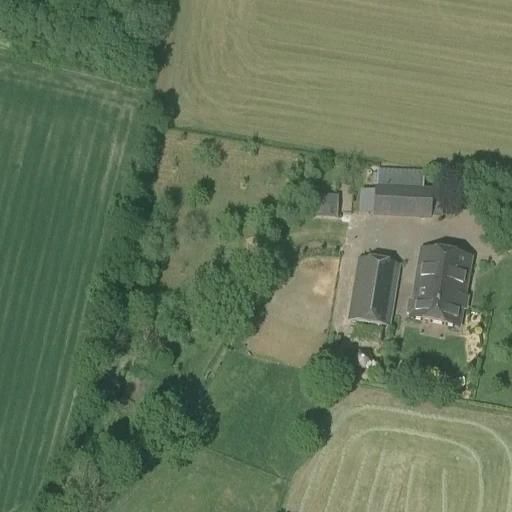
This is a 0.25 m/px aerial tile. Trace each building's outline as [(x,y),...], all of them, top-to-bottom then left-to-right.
[(373,220),(385,220),(387,189),(422,191),(423,174),(376,171),(373,220)] [(433,192),(422,191),(419,222),(431,223),(433,192)] [(337,197),(313,196),(312,219),(336,221),(337,197)] [(472,261),(422,251),(409,320),(458,329),(472,261)] [(389,329),(399,267),(358,260),(348,322),(389,329)]
